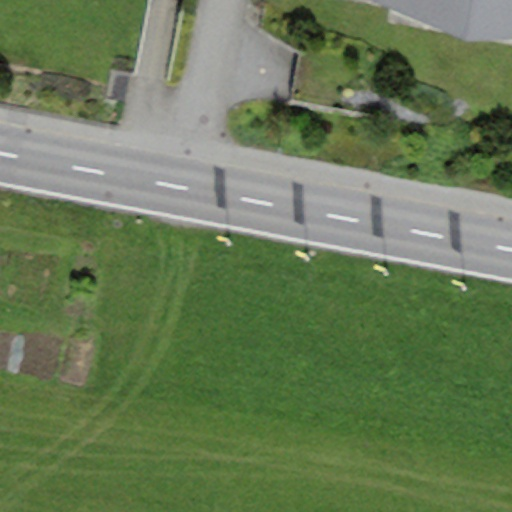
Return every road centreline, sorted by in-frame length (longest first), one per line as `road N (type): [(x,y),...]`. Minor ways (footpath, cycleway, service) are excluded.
road 1 (tertiary): [(511,249),(185,187)]
road 2 (unknown): [(282,0),(511,70)]
road 3 (residential): [(223,0),(185,187)]
road 4 (tertiary): [(185,187),(0,152)]
